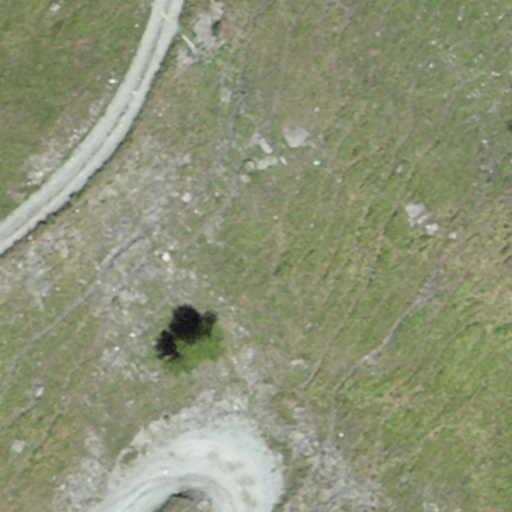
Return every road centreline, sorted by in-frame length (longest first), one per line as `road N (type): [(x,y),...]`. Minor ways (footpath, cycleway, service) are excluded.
road 1 (track): [(182,0),(135,113),(91,172),(0,252)]
road 2 (track): [(126,511),(184,464),(219,460),(250,476),(250,511)]
